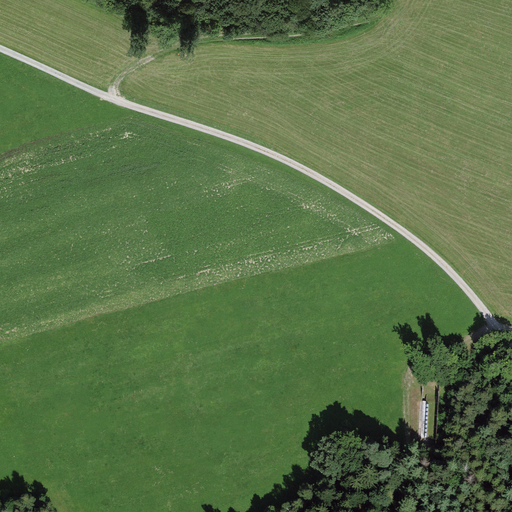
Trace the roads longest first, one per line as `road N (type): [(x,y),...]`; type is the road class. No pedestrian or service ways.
road 1 (track): [(511,347),(433,254),(353,196),(263,150),(111,98),(0,48)]
road 2 (track): [(111,98),(127,72),(164,52),(202,40),(359,22),(391,0)]
